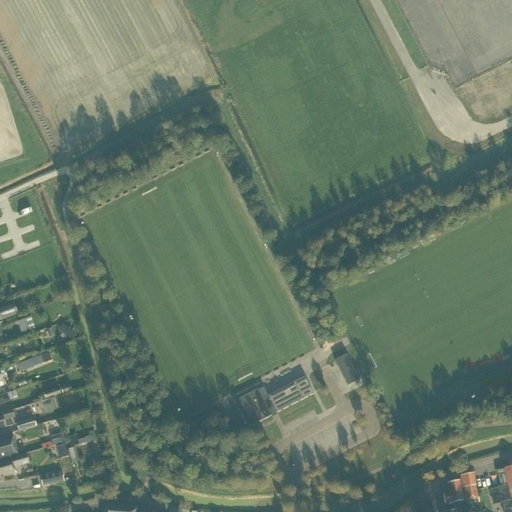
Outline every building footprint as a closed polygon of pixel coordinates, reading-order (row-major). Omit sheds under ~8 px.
[(0,308),(0,318),(1,320),(18,314),(14,303),(0,308)] [(15,321),(19,333),(33,328),(29,316),(15,321)] [(46,330),(49,338),(56,335),(52,328),(46,330)] [(41,355),(44,363),(52,360),(48,352),(41,355)] [(35,367),(44,363),(41,355),(32,359),(35,367)] [(335,361),(347,386),(359,380),(346,355),(335,361)] [(24,371),(35,367),(32,359),(21,363),(24,371)] [(276,413),(307,397),(313,394),(304,377),(267,396),(268,397),(276,413)] [(63,393),(71,390),(69,385),(61,388),(63,393)] [(44,393),(46,400),(61,394),(59,388),(44,393)] [(248,428),(271,416),(276,413),(268,397),(263,400),(257,389),(234,401),(248,428)] [(0,405),(2,405),(10,401),(7,393),(0,395),(0,405)] [(51,407),(52,411),(58,409),(54,398),(49,400),(43,402),(45,409),(51,407)] [(0,430),(6,429),(4,420),(15,417),(12,409),(1,412),(2,414),(0,414),(0,430)] [(19,431),(36,426),(34,418),(16,423),(19,431)] [(52,444),(63,441),(61,434),(50,437),(52,444)] [(0,459),(16,455),(10,436),(0,439),(0,459)] [(79,445),(98,440),(97,436),(77,440),(79,445)] [(72,463),(76,461),(73,448),(68,449),(72,463)] [(16,473),(15,468),(30,464),(27,454),(2,461),(2,463),(0,463),(0,475),(2,475),(3,477),(16,473)] [(498,487),(491,488),(493,498),(500,496),(503,511),(511,511),(511,466),(504,468),(504,469),(496,471),(499,486),(498,486),(498,487)] [(40,476),(42,486),(64,481),(61,471),(40,476)] [(478,502),(477,498),(472,473),(462,476),(467,500),(473,499),(474,503),(478,502)] [(459,480),(447,483),(450,494),(442,495),(444,505),(453,503),(463,501),(459,480)]
